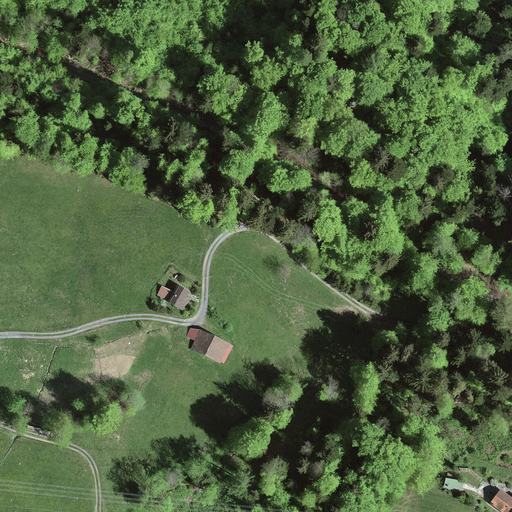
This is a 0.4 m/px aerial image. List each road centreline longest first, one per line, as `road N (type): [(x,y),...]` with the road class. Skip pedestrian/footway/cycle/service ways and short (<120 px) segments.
road 1 (track): [(511,332),(375,316),(281,240),(248,227),(216,243),(194,321),(130,317),(50,335),(0,336)]
road 2 (track): [(0,45),(228,137),(511,309)]
road 3 (track): [(0,422),(91,456),(97,511)]
